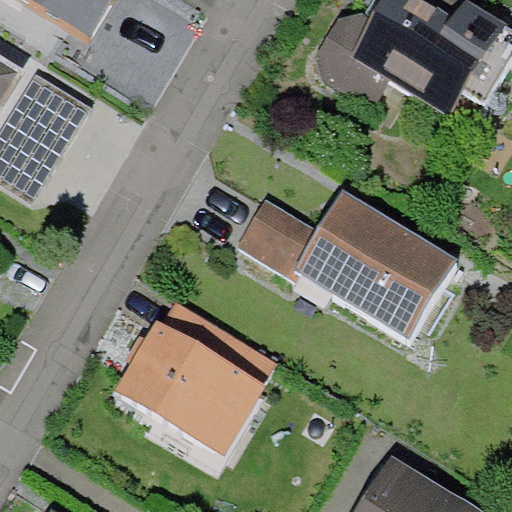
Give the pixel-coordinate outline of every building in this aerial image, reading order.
[(115,0),(15,0),(90,43),(115,0)] [(387,0),(375,21),(341,18),(318,61),(331,85),(373,110),(389,85),(439,115),(453,91),(495,116),(511,87),(511,23),(472,0),(463,0),(456,12),(436,0),(387,0)] [(38,71),(0,47),(0,129),(34,76),(38,71)] [(92,111),(34,76),(0,131),(0,177),(37,200),(92,111)] [(263,201),(235,246),(295,282),(298,276),(410,344),(459,264),(350,198),(325,239),(263,201)] [(171,299),(113,396),(202,449),(241,383),(263,396),(282,364),(171,299)] [(479,511),(394,458),(359,511),(479,511)]
